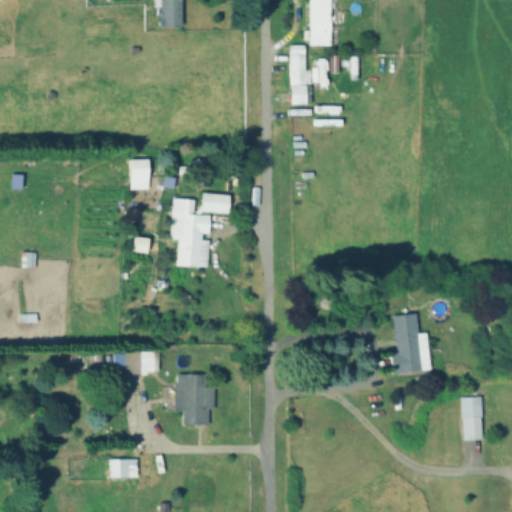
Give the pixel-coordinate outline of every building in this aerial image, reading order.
[(154,0),(155,25),(176,25),(176,0),(154,0)] [(304,0),(304,44),(326,44),(325,0),(304,0)] [(285,102),(307,102),(307,70),(301,70),(301,44),(285,44),(285,102)] [(144,159),(125,159),(125,189),(144,189),(144,159)] [(171,265),(203,267),(204,236),(205,236),(205,212),(224,213),(225,194),(194,193),(194,200),(176,199),(175,210),(166,210),(165,236),(173,236),(171,265)] [(388,316),(392,352),(385,352),(387,373),(425,369),(424,361),(421,362),(419,345),(414,346),(411,314),(388,316)] [(150,351),(112,351),(112,369),(120,369),(120,373),(150,373),(150,351)] [(177,423),(203,423),(203,407),(208,407),(208,390),(202,390),(202,373),(170,373),(170,411),(177,411),(177,423)] [(458,440),(477,440),(477,396),(458,396),(458,440)] [(133,477),(133,459),(98,459),(98,477),(133,477)]
